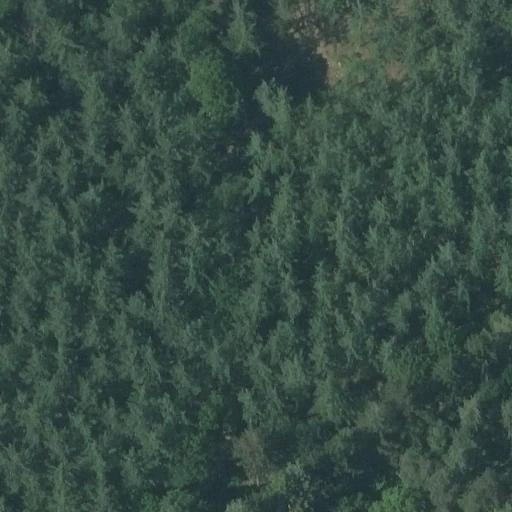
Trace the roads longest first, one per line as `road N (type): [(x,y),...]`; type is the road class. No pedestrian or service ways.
road 1 (track): [(186,511),(213,451),(235,292),(234,178),(199,0)]
road 2 (track): [(287,511),(511,346)]
